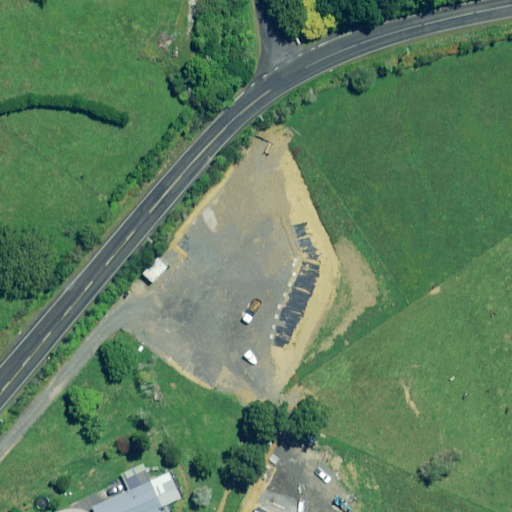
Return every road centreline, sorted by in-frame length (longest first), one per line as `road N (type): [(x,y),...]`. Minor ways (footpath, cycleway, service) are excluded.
road 1 (tertiary): [(0,391),(200,151),(285,77)]
road 2 (tertiary): [(285,77),(379,36),(511,5)]
